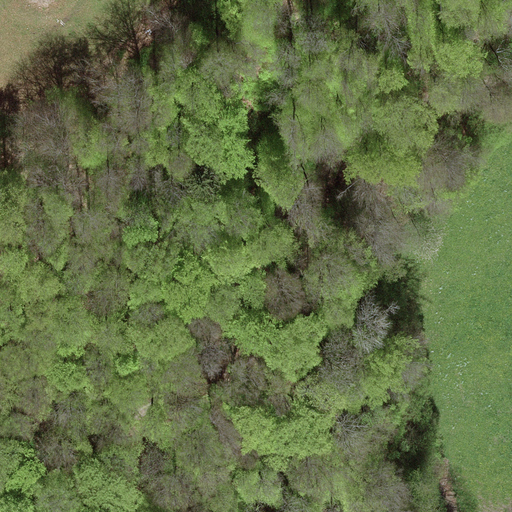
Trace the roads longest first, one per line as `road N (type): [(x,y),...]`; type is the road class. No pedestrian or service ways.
road 1 (track): [(511,75),(448,91),(330,158),(259,238),(204,361),(156,406),(100,418),(0,413)]
road 2 (track): [(400,114),(416,88),(491,23)]
